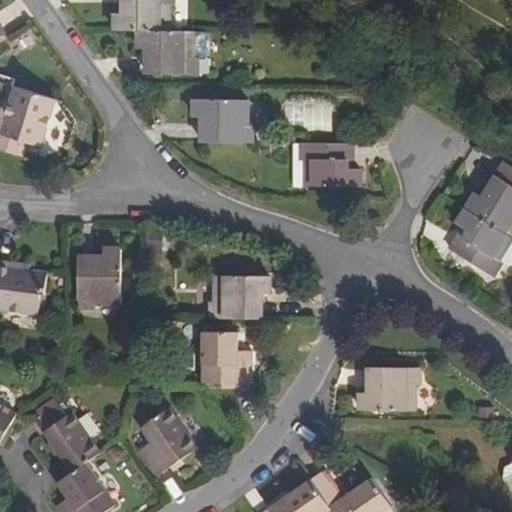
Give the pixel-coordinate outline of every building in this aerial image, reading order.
[(141,32),(170,32),(170,6),(173,6),(173,0),(124,0),(125,7),(130,7),(130,15),(118,15),(117,32),(141,32)] [(170,32),(141,32),(141,50),(153,50),(153,58),(148,58),(148,75),(197,75),(198,58),(193,59),(193,34),(193,33),(170,32)] [(207,34),(193,34),(193,59),(198,58),(208,58),(211,54),(211,38),(207,34)] [(38,149),(53,102),(12,88),(0,124),(0,150),(21,158),(25,145),(38,149)] [(206,144),(254,145),(255,127),(250,127),(250,102),(199,101),(198,117),(211,118),(211,126),(206,126),(206,144)] [(288,127),(333,126),(332,106),(287,106),(288,127)] [(354,155),(354,146),(305,145),(305,163),(310,163),(310,189),(362,188),(362,172),(350,172),(350,163),(354,163),(354,155)] [(511,238),(511,169),(506,165),(494,182),(487,193),(491,196),(487,203),(476,196),(467,209),(511,238)] [(498,260),(511,238),(467,209),(458,224),(469,231),(463,238),(460,236),(456,242),(451,250),(491,276),(500,262),(498,260)] [(124,241),(107,241),(106,252),(97,252),(97,247),(82,247),(81,299),(98,300),(98,296),(124,296),(124,241)] [(0,310),(39,316),(42,294),(45,295),(48,272),(31,270),(18,268),(18,263),(0,260),(0,310)] [(217,321),(267,322),(267,314),(267,305),(261,305),(262,296),(273,296),(273,279),(222,278),(221,304),(217,304),(217,321)] [(201,385),(252,385),(252,373),(252,352),(238,352),(239,334),(202,333),(201,385)] [(362,412),(415,412),(415,387),(419,387),(419,370),(370,370),(370,380),(370,387),(375,387),(374,396),(362,396),(362,412)] [(0,445),(17,414),(0,404),(0,445)] [(71,472),(84,463),(101,451),(72,411),(67,415),(60,404),(35,422),(60,456),(71,472)] [(198,450),(168,406),(138,427),(150,442),(138,451),(158,478),(170,469),(198,450)] [(84,463),(71,472),(54,484),(65,500),(55,507),(58,511),(104,511),(114,506),(84,463)] [(511,463),(504,469),(502,480),(511,501),(511,463)] [(310,481),(330,509),(331,511),(387,511),(393,508),(372,478),(344,497),(326,470),(319,475),(310,481)] [(264,511),(325,511),(330,509),(310,481),(270,508),(264,511)]
